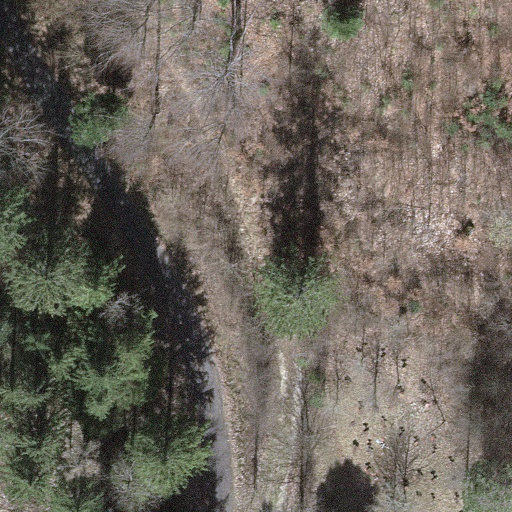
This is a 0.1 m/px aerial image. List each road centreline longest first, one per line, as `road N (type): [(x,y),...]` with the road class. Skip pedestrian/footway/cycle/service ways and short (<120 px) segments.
road 1 (track): [(0,4),(185,326),(208,392),(218,511)]
road 2 (track): [(267,511),(283,459),(287,400),(276,341),(255,264),(204,143),(129,0)]
